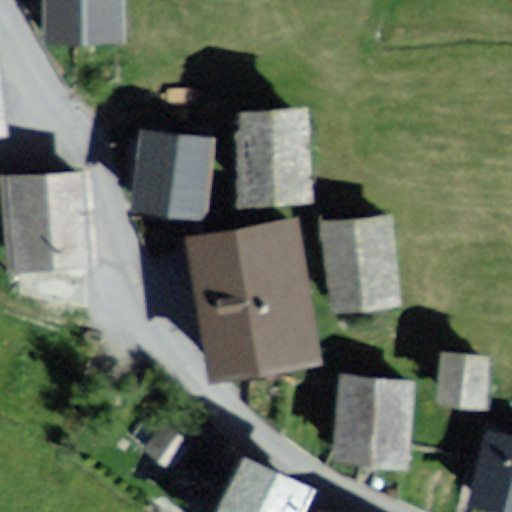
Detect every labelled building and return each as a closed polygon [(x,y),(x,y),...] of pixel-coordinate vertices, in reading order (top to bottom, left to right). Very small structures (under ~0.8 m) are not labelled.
[(119,0),(44,0),(44,36),(119,37),(119,0)] [(233,118),(235,196),(300,195),(298,116),(233,118)] [(205,223),(216,140),(140,132),(134,215),(205,223)] [(80,258),(79,179),(22,179),(23,259),(80,258)] [(386,216),(322,222),(331,306),(394,300),(386,216)] [(305,355),(290,227),(198,238),(213,366),(305,355)] [(481,356),(445,354),(441,404),(477,406),(481,356)] [(343,373),(334,453),(394,460),(404,380),(343,373)] [(182,439),(162,423),(148,442),(168,457),(182,439)] [(511,435),(488,429),(471,499),(511,509),(511,435)] [(285,511),(294,492),(234,465),(213,511),(285,511)]
